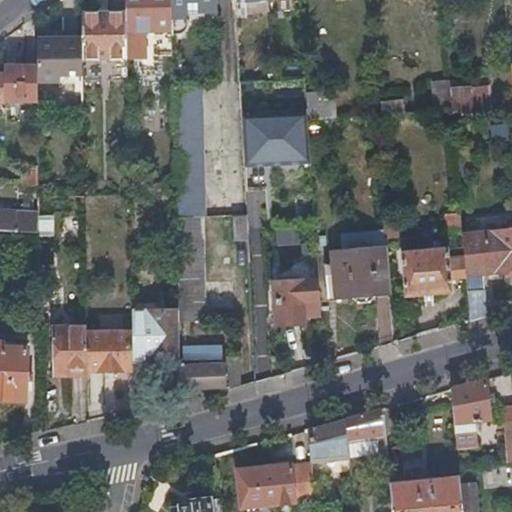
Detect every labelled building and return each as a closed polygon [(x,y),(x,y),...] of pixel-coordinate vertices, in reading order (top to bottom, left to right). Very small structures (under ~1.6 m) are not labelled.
[(169,0),(124,0),(125,8),(126,57),(145,56),(145,48),(144,28),(171,27),(169,0)] [(216,1),(216,0),(169,0),(171,27),(171,32),(179,32),(181,31),(182,30),(183,30),(184,29),(185,28),(186,27),(187,25),(187,24),(188,21),(187,18),(187,17),(186,16),(186,9),(194,9),(202,8),(202,2),(216,1)] [(125,8),(81,9),(82,35),(82,57),(126,57),(125,8)] [(145,48),(171,47),(171,32),(171,27),(144,28),(145,48)] [(58,72),(82,72),(82,57),(82,35),(37,35),(37,62),(38,79),(58,78),(58,72)] [(0,99),(38,98),(38,79),(37,62),(7,63),(7,73),(0,73),(0,99)] [(106,78),(122,79),(123,63),(107,62),(106,78)] [(202,213),(203,213),(200,83),(172,84),(174,174),(174,190),(175,214),(202,213)] [(433,108),(450,106),(449,87),(449,85),(431,86),(433,108)] [(451,112),(473,109),(471,88),(471,85),(449,87),(450,106),(451,112)] [(473,109),(491,108),(489,86),(471,88),(473,109)] [(308,118),(336,115),(334,88),(306,91),(308,118)] [(380,105),(380,112),(404,110),(403,103),(380,105)] [(304,115),(241,118),(243,166),(306,163),(304,115)] [(22,182),(38,182),(38,162),(23,162),(22,182)] [(174,190),(174,174),(164,174),(164,191),(174,190)] [(0,228),(39,230),(39,210),(0,208),(0,228)] [(232,237),(247,236),(245,211),(230,211),(232,237)] [(445,230),(461,229),(459,211),(444,212),(445,230)] [(177,319),(205,318),(202,213),(175,214),(177,307),(177,319)] [(383,229),(384,237),(399,235),(397,217),(383,218),(383,229)] [(488,271),(511,268),(511,228),(484,231),(488,271)] [(373,292),(388,291),(385,246),(384,237),(383,229),(339,233),(340,249),(330,250),(332,267),(333,278),(334,295),(350,294),(350,296),(357,302),(368,301),(373,295),(373,292)] [(469,319),(484,315),(481,272),(488,271),(484,231),(461,233),(463,255),(465,275),(469,319)] [(448,277),(465,275),(463,255),(447,257),(446,246),(401,250),(405,295),(449,291),(448,277)] [(322,278),(333,278),(332,267),(321,268),(322,278)] [(303,321),(303,315),(302,300),(318,299),(316,277),(272,280),(274,322),(303,321)] [(373,292),(373,295),(375,317),(390,316),(388,291),(373,292)] [(303,315),(319,314),(318,299),(302,300),(303,315)] [(132,359),(178,358),(177,319),(177,307),(131,309),(131,328),(132,359)] [(54,371),(86,371),(85,368),(85,329),(85,323),(53,324),(54,371)] [(132,367),(132,359),(131,328),(85,329),(85,368),(132,367)] [(0,397),(24,398),(26,340),(0,339),(0,397)] [(238,383),(254,379),(252,353),(237,354),(238,383)] [(225,387),(238,383),(237,354),(221,355),(222,361),(198,362),(198,356),(193,357),(193,362),(178,363),(179,387),(224,385),(225,387)] [(485,378),(450,388),(453,423),(489,418),(485,378)] [(511,390),(501,392),(504,420),(511,419),(511,390)] [(381,408),(344,418),(346,440),(384,431),(381,408)] [(344,418),(308,427),(311,458),(348,454),(346,440),(344,418)] [(502,420),(506,461),(511,459),(511,419),(504,420),(502,420)] [(346,440),(348,454),(386,452),(384,431),(346,440)] [(290,463),(294,500),(314,498),(311,461),(290,463)] [(256,467),(260,503),(294,500),(290,463),(256,467)] [(240,505),(260,503),(256,467),(236,469),(240,505)] [(458,475),(388,483),(390,511),(461,511),(459,482),(458,475)] [(477,511),(474,481),(459,482),(461,511),(477,511)] [(220,511),(219,495),(181,500),(182,501),(176,502),(177,508),(173,508),(173,511),(220,511)]
